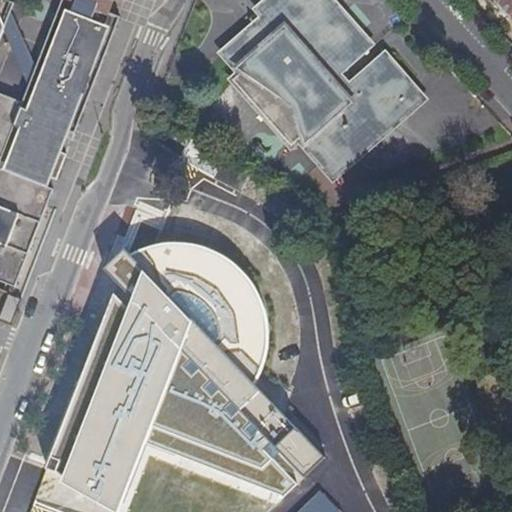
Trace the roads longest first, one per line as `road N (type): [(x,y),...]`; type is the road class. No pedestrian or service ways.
road 1 (residential): [(0,438),(168,0)]
road 2 (residential): [(427,0),(511,93)]
